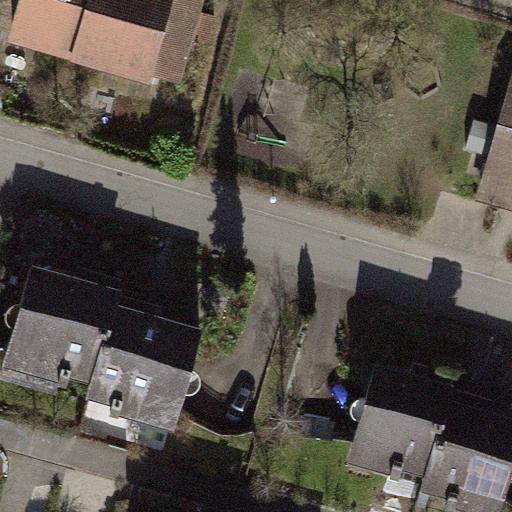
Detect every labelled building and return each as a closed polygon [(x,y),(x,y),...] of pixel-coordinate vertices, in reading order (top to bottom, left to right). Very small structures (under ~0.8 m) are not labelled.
[(23,0),(14,32),(180,81),(204,2),(195,0),(23,0)] [(511,89),(483,191),(511,200),(511,89)] [(35,269),(14,349),(100,372),(118,308),(122,293),(35,269)] [(100,372),(96,387),(183,411),(205,332),(118,308),(100,372)] [(377,369),(355,449),(434,471),(452,405),(455,391),(377,369)] [(434,471),(429,485),(505,506),(511,480),(511,421),(452,405),(434,471)]
